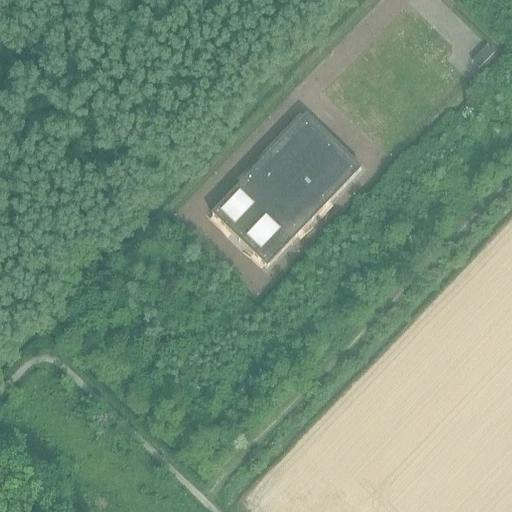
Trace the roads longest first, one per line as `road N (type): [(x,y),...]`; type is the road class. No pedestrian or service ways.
road 1 (track): [(96,294),(0,198)]
road 2 (track): [(89,0),(0,96)]
